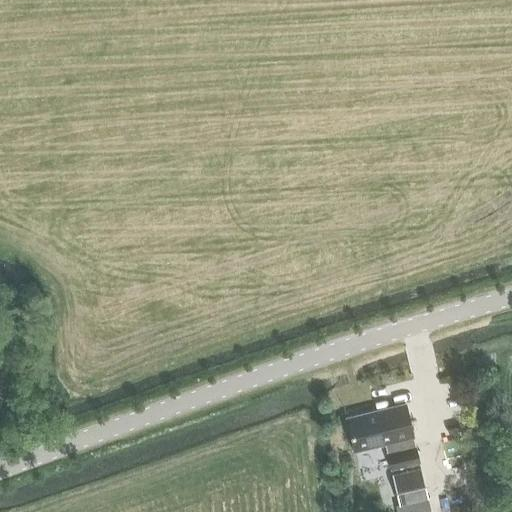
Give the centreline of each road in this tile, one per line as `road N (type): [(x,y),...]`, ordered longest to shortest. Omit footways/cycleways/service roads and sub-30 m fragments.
road 1 (tertiary): [(0,470),(511,298)]
road 2 (unknown): [(333,358),(354,395),(420,396),(436,456)]
